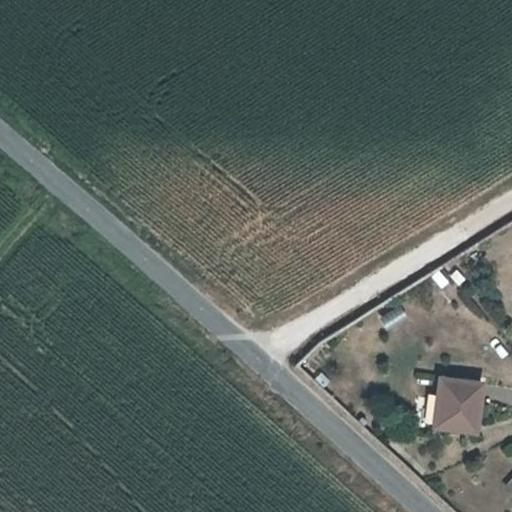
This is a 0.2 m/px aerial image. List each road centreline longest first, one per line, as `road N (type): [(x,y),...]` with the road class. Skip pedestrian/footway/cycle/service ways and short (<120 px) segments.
road 1 (tertiary): [(0,141),(428,511)]
road 2 (track): [(253,357),(511,195)]
